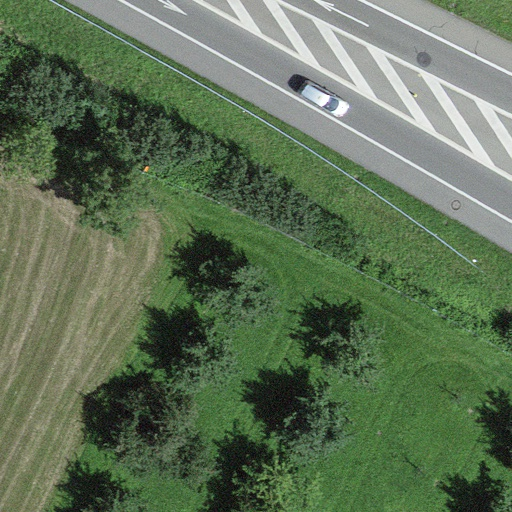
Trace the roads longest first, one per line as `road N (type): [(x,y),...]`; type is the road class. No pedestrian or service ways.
road 1 (trunk): [(160,0),(511,193)]
road 2 (trunk): [(511,98),(309,0)]
